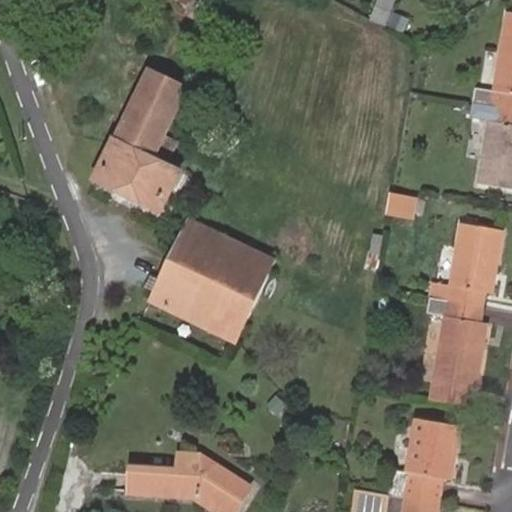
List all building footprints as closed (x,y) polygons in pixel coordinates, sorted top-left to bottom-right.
[(213,0),(166,0),(162,8),(182,19),(200,28),(213,0)] [(384,26),(394,0),(378,0),(372,20),(384,26)] [(479,89),(476,104),(511,109),(511,12),(509,12),(496,92),(479,89)] [(155,158),(189,89),(152,71),(98,178),(164,210),(183,171),(155,158)] [(511,109),(476,104),(474,118),(491,121),(480,183),(511,188),(511,109)] [(392,190),(389,211),(418,215),(421,194),(392,190)] [(191,223),(153,301),(236,340),(273,262),(191,223)] [(435,283),(432,298),(485,308),(487,292),(494,294),(505,232),(462,224),(451,286),(435,283)] [(478,386),(489,323),(482,322),(485,308),(432,298),(430,312),(446,315),(434,378),(430,400),(466,406),(470,385),(478,386)] [(396,471),(391,494),(439,503),(443,480),(452,481),(462,427),(418,420),(408,474),(396,471)] [(194,485),(235,511),(253,487),(202,454),(181,453),(180,469),(134,467),(133,491),(193,496),(194,485)] [(218,511),(235,511),(194,485),(193,496),(218,511)] [(387,511),(390,499),(357,492),(353,511),(387,511)] [(437,511),(439,503),(391,494),(390,499),(387,511),(437,511)]
